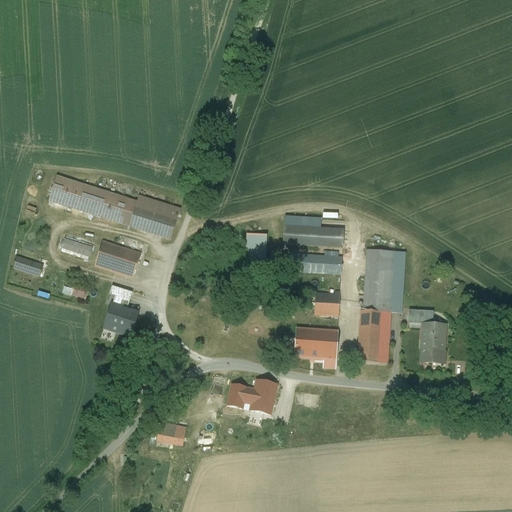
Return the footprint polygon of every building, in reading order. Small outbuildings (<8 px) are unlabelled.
[(125,200),(56,178),(48,202),(118,224),(125,200)] [(179,210),(139,198),(135,209),(176,222),(179,210)] [(176,222),(135,209),(129,227),(170,240),(176,222)] [(342,231),(283,227),(283,244),(341,248),(342,231)] [(270,262),(270,235),(249,235),(249,262),(270,262)] [(68,237),(62,252),(90,262),(95,247),(68,237)] [(124,249),(105,242),(96,266),(115,273),(124,249)] [(142,256),(124,249),(115,273),(132,280),(142,256)] [(394,253),(367,251),(363,311),(380,313),(390,313),(394,253)] [(342,259),(283,255),(282,272),(341,276),(342,259)] [(43,267),(17,259),(14,269),(39,278),(43,267)] [(127,292),(112,288),(110,296),(114,298),(105,330),(131,338),(138,315),(122,310),(127,292)] [(340,297),(316,295),(315,315),(339,317),(340,297)] [(363,311),(361,311),(358,363),(377,364),(380,313),(363,311)] [(433,312),(409,311),(408,321),(423,322),(423,325),(433,326),(433,312)] [(390,313),(380,313),(377,364),(387,364),(390,313)] [(433,326),(423,325),(421,352),(443,353),(445,327),(433,326)] [(315,331),(291,329),(289,357),(313,359),(315,331)] [(338,333),(315,331),(313,359),(336,360),(338,333)] [(443,353),(421,352),(420,364),(443,365),(444,358),(443,358),(443,353)] [(336,360),(313,359),(312,367),(336,369),(336,360)] [(277,387),(256,382),(254,392),(251,406),(250,412),(271,416),(277,387)] [(254,392),(232,387),(228,407),(243,410),(244,405),(251,406),(254,392)] [(295,395),(294,410),(316,412),(318,397),(295,395)] [(186,429),(161,424),(157,442),(183,447),(186,429)]
